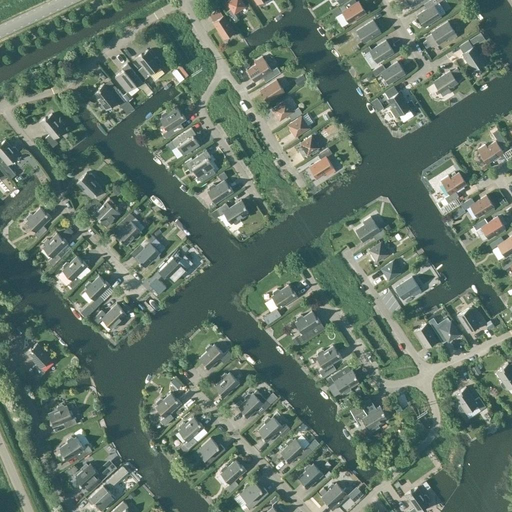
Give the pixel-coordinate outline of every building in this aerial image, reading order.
[(241,0),(229,0),(226,2),(231,9),(226,12),(232,22),(238,19),(234,13),(246,6),(241,0)] [(428,0),(423,4),(427,9),(417,15),(424,27),(441,16),(434,5),(437,2),(435,0),(428,0)] [(346,3),(339,7),(349,23),(366,13),(358,1),(349,7),(346,3)] [(224,14),(223,15),(219,9),(210,15),(214,21),(212,22),(223,39),(235,31),(224,14)] [(373,20),(356,31),(364,42),(381,32),(373,20)] [(432,33),(425,37),(431,47),(438,43),(438,44),(447,38),(449,41),(457,35),(448,21),(431,32),(432,33)] [(395,23),(386,28),(394,40),(402,35),(395,23)] [(386,40),(369,51),(377,63),(394,52),(386,40)] [(487,61),(482,53),(479,55),(474,46),(472,47),(468,40),(459,46),(463,53),(462,53),(473,70),(487,61)] [(135,58),(149,75),(161,66),(159,64),(160,63),(161,61),(157,57),(155,57),(148,50),(142,55),(141,54),(135,58)] [(256,64),(247,70),(255,82),(262,77),(266,82),(280,72),(277,67),(271,70),(262,56),(254,61),(256,64)] [(382,64),(372,71),(375,76),(381,72),(388,84),(405,73),(397,61),(385,69),(382,64)] [(123,70),(115,77),(127,92),(135,85),(137,87),(143,82),(127,63),(121,68),(123,70)] [(433,81),(442,96),(450,90),(449,88),(458,82),(457,81),(463,77),(457,68),(451,72),(450,70),(433,81)] [(276,79),(260,90),(267,102),(284,91),(276,79)] [(112,92),(104,83),(98,88),(99,89),(93,94),(99,102),(98,103),(98,105),(102,108),(103,109),(104,108),(106,110),(116,101),(118,103),(123,99),(116,89),(112,92)] [(393,108),(390,109),(396,117),(410,108),(399,91),(398,92),(394,86),(384,92),(388,98),(387,99),(393,108)] [(371,101),(377,111),(383,107),(377,97),(371,101)] [(285,100),(272,109),(279,120),(288,115),(291,120),(302,113),(298,107),(293,111),(285,100)] [(166,139),(176,132),(173,127),(186,119),(182,113),(181,113),(177,107),(168,112),(167,112),(165,111),(161,114),(161,116),(161,117),(159,118),(167,130),(163,133),(166,139)] [(45,117),(39,122),(49,134),(45,137),(53,146),(58,142),(54,138),(65,129),(63,127),(64,126),(65,125),(61,121),(59,121),(52,113),(46,118),(45,117)] [(309,127),(301,116),(288,125),(295,136),(309,127)] [(192,127),(171,141),(175,147),(177,146),(183,155),(199,144),(193,135),(196,134),(192,127)] [(319,147),(311,135),(300,143),(307,155),(319,147)] [(12,147),(5,139),(0,143),(0,156),(7,165),(19,155),(17,153),(18,153),(18,150),(15,147),(13,147),(12,147)] [(485,144),(477,149),(487,163),(503,152),(496,141),(487,147),(485,144)] [(321,159),(309,167),(317,178),(325,173),(327,175),(335,170),(326,156),(332,153),(328,147),(317,154),(321,159)] [(206,150),(185,164),(190,170),(192,169),(198,178),(215,167),(208,158),(211,156),(206,150)] [(304,164),(300,166),(305,176),(309,173),(304,164)] [(449,194),(444,197),(448,203),(458,196),(455,191),(466,184),(459,172),(450,178),(448,175),(440,180),(449,194)] [(88,174),(87,173),(76,183),(91,199),(85,205),(90,209),(98,201),(94,197),(97,194),(95,192),(101,187),(94,180),(95,179),(95,177),(91,173),(89,173),(88,174)] [(207,191),(215,204),(233,191),(230,187),(229,187),(224,179),(216,185),(215,184),(213,184),(209,186),(208,188),(209,189),(207,191)] [(471,197),(461,204),(464,210),(470,206),(477,217),(494,207),(486,195),(474,202),(471,197)] [(49,198),(44,202),(49,207),(53,202),(49,198)] [(109,198),(91,215),(97,220),(98,219),(106,227),(120,212),(113,205),(114,203),(109,198)] [(226,203),(216,209),(220,215),(224,212),(231,224),(234,222),(234,223),(236,224),(240,221),(240,220),(239,218),(248,213),(245,208),(246,207),(241,199),(229,207),(226,203)] [(38,238),(47,229),(43,225),(51,217),(46,212),(46,213),(40,207),(33,214),(32,213),(30,213),(26,217),(26,219),(27,220),(25,222),(35,232),(34,233),(38,238)] [(121,221),(125,225),(115,235),(121,241),(122,241),(126,245),(134,238),(134,239),(137,239),(140,235),(140,233),(139,232),(141,231),(131,220),(134,217),(129,213),(121,221)] [(364,224),(355,230),(363,242),(372,235),(376,240),(386,233),(383,228),(379,230),(370,216),(362,221),(364,224)] [(497,216),(481,227),(488,239),(505,228),(497,216)] [(57,253),(68,242),(63,238),(57,232),(49,240),(48,239),(46,239),(43,242),(43,244),(44,245),(42,247),(52,257),(48,261),(52,266),(61,257),(57,253)] [(160,252),(150,243),(155,238),(150,233),(140,243),(144,247),(134,257),(139,262),(140,261),(146,268),(153,260),(154,261),(156,261),(160,257),(159,255),(158,254),(160,252)] [(511,235),(497,245),(504,257),(511,251),(511,235)] [(347,238),(338,245),(344,255),(354,248),(347,238)] [(380,242),(369,250),(376,261),(388,254),(380,242)] [(176,253),(159,270),(164,276),(166,274),(173,281),(187,267),(180,260),(182,258),(176,253)] [(77,276),(88,265),(83,260),(82,261),(76,255),(69,262),(68,262),(66,262),(63,265),(63,267),(63,268),(61,270),(71,280),(68,284),(72,289),(81,280),(77,276)] [(501,264),(505,269),(510,265),(511,267),(511,257),(501,264)] [(392,260),(381,268),(388,280),(400,272),(392,260)] [(99,297),(110,285),(105,280),(105,281),(98,275),(91,282),(91,281),(88,281),(85,285),(85,287),(86,288),(84,290),(94,299),(89,304),(94,309),(103,300),(99,297)] [(412,276),(395,287),(403,299),(412,293),(413,296),(421,291),(412,276)] [(160,281),(153,288),(158,294),(165,287),(160,281)] [(288,285),(279,290),(279,289),(277,288),(273,291),(272,293),(273,294),(271,295),(279,308),(297,297),(293,292),(293,293),(288,285)] [(116,303),(105,313),(102,310),(93,318),(98,323),(102,319),(111,329),(114,327),(120,322),(119,321),(126,314),(122,310),(123,309),(116,303)] [(457,315),(468,332),(480,324),(474,315),(476,314),(471,306),(457,315)] [(317,318),(312,310),(303,316),(303,315),(300,315),(296,317),(296,319),(296,320),(294,322),(302,334),(300,335),(303,341),(314,334),(311,329),(320,323),(317,318)] [(451,320),(439,328),(435,322),(431,325),(435,331),(439,328),(448,341),(460,334),(451,320)] [(426,323),(414,331),(425,348),(437,340),(426,323)] [(26,352),(35,363),(32,367),(40,376),(45,371),(41,367),(51,358),(50,356),(50,355),(51,353),(47,349),(45,349),(45,350),(37,343),(32,348),(31,347),(26,352)] [(214,343),(212,345),(211,344),(209,345),(206,348),(205,350),(206,351),(199,358),(204,363),(203,364),(208,370),(219,359),(223,363),(232,354),(228,350),(223,354),(214,343)] [(333,345),(324,350),(321,349),(317,352),(317,354),(317,355),(315,356),(323,369),(342,358),(339,353),(338,353),(333,345)] [(511,369),(508,363),(501,367),(502,369),(496,373),(501,381),(500,382),(500,383),(503,388),(505,388),(505,387),(507,390),(511,386),(511,369)] [(352,369),(339,377),(336,372),(326,378),(330,384),(334,381),(341,394),(344,392),(344,393),(346,393),(350,391),(351,389),(350,388),(359,382),(352,369)] [(221,379),(214,386),(219,391),(218,393),(223,398),(240,383),(229,372),(227,373),(224,373),(220,376),(221,378),(221,379)] [(475,399),(466,386),(459,391),(460,392),(454,396),(459,405),(458,405),(458,407),(461,412),(463,412),(464,411),(465,414),(477,406),(480,410),(486,406),(479,396),(475,399)] [(164,425),(174,417),(170,413),(181,403),(176,398),(170,392),(163,399),(162,398),(160,398),(156,401),(156,404),(157,404),(154,406),(164,417),(160,420),(164,425)] [(252,393),(251,394),(250,393),(248,393),(244,396),(244,398),(244,399),(245,400),(238,406),(243,412),(242,413),(247,419),(257,409),(261,413),(269,405),(265,400),(262,403),(252,393)] [(366,413),(376,408),(369,398),(360,404),(360,403),(350,410),(353,415),(363,409),(366,413)] [(52,427),(63,423),(65,428),(76,423),(74,417),(72,417),(67,404),(64,405),(64,404),(62,404),(57,405),(56,407),(57,408),(47,413),(50,420),(49,420),(52,427)] [(361,418),(369,430),(372,428),(372,429),(374,430),(377,427),(378,426),(377,425),(385,420),(383,418),(385,417),(379,406),(376,408),(366,413),(363,409),(353,415),(357,421),(361,418)] [(188,442),(204,427),(194,416),(186,423),(185,422),(183,422),(179,425),(179,428),(179,429),(177,430),(188,442)] [(272,416),(270,418),(270,417),(267,417),(264,420),(264,422),(264,423),(257,430),(263,436),(263,437),(267,442),(277,432),(281,436),(289,427),(285,423),(282,426),(272,416)] [(82,457),(92,450),(88,445),(84,448),(76,436),(74,438),(73,437),(71,436),(67,439),(67,441),(67,442),(58,448),(62,454),(61,455),(66,461),(79,453),(82,457)] [(206,466),(225,449),(220,443),(218,445),(210,437),(196,451),(203,458),(201,460),(206,466)] [(307,445),(304,447),(295,437),(293,439),(292,438),(290,438),(286,442),(286,444),(287,444),(280,452),(284,457),(283,458),(289,463),(297,456),(301,460),(311,450),(307,445)] [(262,451),(272,460),(277,456),(267,446),(262,451)] [(229,492),(238,484),(235,480),(245,470),(242,465),(241,466),(235,459),(227,466),(227,465),(221,470),(221,471),(219,473),(229,484),(225,487),(229,492)] [(82,470),(75,476),(79,482),(78,483),(84,489),(100,474),(90,463),(88,464),(87,464),(85,464),(82,467),(81,469),(82,470)] [(305,470),(298,477),(303,483),(303,484),(307,488),(323,474),(313,463),(311,465),(310,464),(308,464),(305,467),(304,469),(305,470)] [(249,509),(268,492),(263,487),(261,489),(254,481),(240,494),(247,502),(244,504),(249,509)] [(105,482),(87,499),(92,504),(94,502),(102,510),(115,498),(108,490),(110,487),(105,482)] [(348,496),(346,494),(336,482),(334,484),(333,483),(331,483),(328,486),(328,489),(328,490),(321,496),(326,503),(325,503),(332,511),(348,496)] [(423,495),(417,487),(411,491),(410,490),(404,495),(413,507),(408,511),(409,511),(418,511),(429,504),(428,502),(429,501),(429,499),(426,495),(424,494),(423,495)] [(123,501),(110,511),(129,511),(126,508),(128,506),(123,501)]
